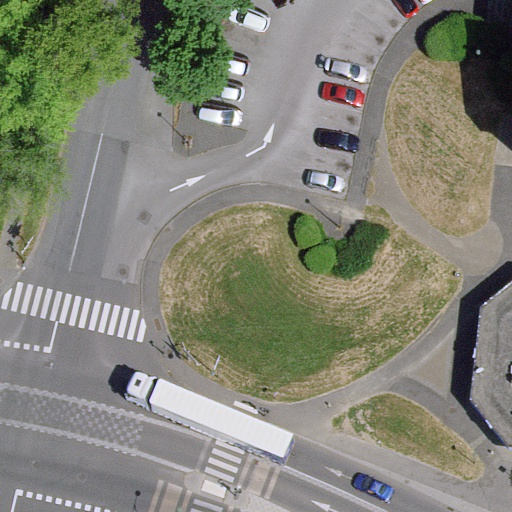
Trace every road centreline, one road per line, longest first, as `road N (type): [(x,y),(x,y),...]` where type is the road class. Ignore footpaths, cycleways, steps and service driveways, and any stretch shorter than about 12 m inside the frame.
road 1 (residential): [(40,411),(134,0)]
road 2 (tertiary): [(332,511),(128,431),(40,411)]
